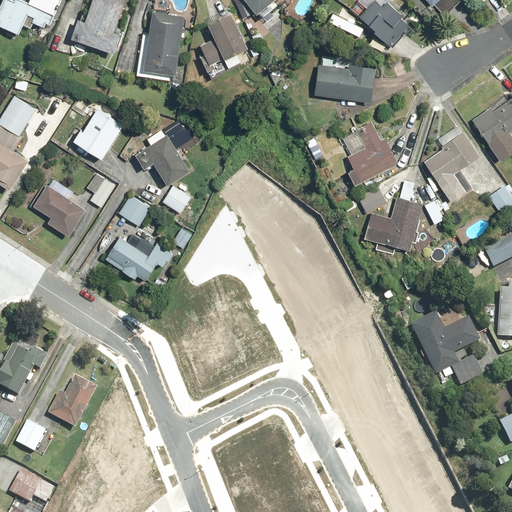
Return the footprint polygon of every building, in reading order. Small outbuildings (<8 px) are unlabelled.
[(14,0),(14,1),(10,0),(1,0),(0,4),(0,26),(17,34),(25,14),(32,17),(30,22),(41,27),(44,22),(49,24),(59,0),(29,0),(28,3),(20,0),(14,0)] [(92,0),(85,22),(77,19),(70,39),(112,54),(119,34),(112,31),(123,0),(92,0)] [(243,0),(255,15),(275,0),(243,0)] [(365,24),(373,31),(371,32),(389,48),(409,26),(400,18),(402,16),(385,1),(386,0),(357,0),(349,10),(365,24)] [(151,10),(143,68),(174,73),(182,14),(151,10)] [(208,66),(223,59),(228,68),(241,61),(237,53),(249,47),(232,13),(206,25),(213,38),(197,45),(208,66)] [(317,54),(313,94),(371,101),(375,61),(317,54)] [(511,98),(508,92),(470,120),(500,162),(511,153),(511,136),(509,132),(511,130),(511,98)] [(15,93),(0,116),(0,123),(20,137),(38,108),(15,93)] [(73,139),(100,157),(122,124),(97,107),(82,130),(80,129),(73,139)] [(353,169),(347,173),(353,185),(398,162),(385,139),(382,140),(371,120),(355,129),(356,131),(342,138),(350,153),(346,155),(353,169)] [(471,187),(459,170),(479,156),(458,126),(438,141),(441,145),(441,151),(423,162),(451,201),(464,192),(471,187)] [(150,144),(134,153),(144,168),(153,163),(167,184),(191,169),(169,133),(166,135),(163,129),(147,137),(150,144)] [(327,160),(317,137),(305,142),(314,165),(327,160)] [(0,143),(0,183),(8,189),(27,162),(0,143)] [(37,161),(28,176),(42,184),(51,170),(37,161)] [(116,185),(97,172),(87,187),(95,192),(90,200),(101,207),(116,185)] [(173,184),(162,200),(180,212),(191,196),(173,184)] [(59,193),(47,185),(33,205),(50,216),(47,221),(68,235),(85,210),(81,207),(87,198),(64,186),(59,193)] [(511,198),(504,185),(488,196),(502,215),(511,208),(511,198)] [(379,186),(357,197),(365,213),(387,202),(379,186)] [(119,211),(122,213),(118,219),(122,222),(126,216),(139,225),(151,208),(131,194),(119,211)] [(390,216),(370,212),(364,239),(410,250),(413,235),(414,236),(423,204),(395,196),(390,216)] [(356,199),(343,204),(346,212),(359,207),(356,199)] [(438,200),(424,206),(434,227),(448,221),(438,200)] [(181,226),(172,240),(184,248),(194,235),(181,226)] [(482,243),(492,267),(511,257),(511,232),(510,229),(482,243)] [(149,255),(118,235),(104,258),(135,277),(136,274),(154,286),(174,253),(157,242),(149,255)] [(499,288),(497,337),(511,337),(511,281),(507,282),(507,288),(499,288)] [(396,297),(391,287),(380,293),(385,303),(396,297)] [(432,313),(410,324),(436,374),(442,371),(445,377),(452,373),(459,387),(486,374),(475,353),(459,361),(455,352),(479,340),(468,317),(450,325),(453,307),(434,304),(432,313)] [(2,360),(5,362),(0,368),(0,384),(18,395),(34,367),(40,370),(49,355),(34,345),(29,352),(18,345),(14,343),(2,360)] [(97,384),(74,373),(64,392),(59,390),(48,412),(76,426),(97,384)] [(511,407),(497,414),(509,442),(511,441),(511,375),(509,376),(511,382),(511,407)] [(0,412),(0,446),(4,449),(19,423),(0,412)] [(26,421),(16,441),(35,451),(45,430),(26,421)] [(45,502),(54,487),(22,469),(9,490),(29,502),(33,495),(45,502)]
